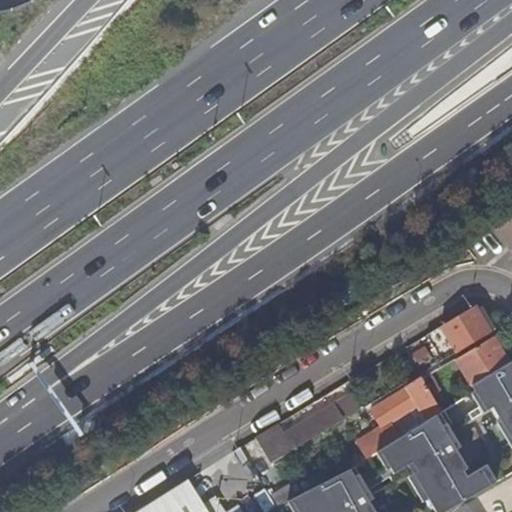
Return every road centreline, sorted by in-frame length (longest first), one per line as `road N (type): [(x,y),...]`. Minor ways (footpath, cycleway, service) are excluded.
road 1 (motorway): [(0,338),(480,0)]
road 2 (motorway): [(82,371),(386,118),(511,33)]
road 3 (motorway): [(82,371),(511,89)]
road 4 (residential): [(511,296),(477,276),(88,511)]
road 5 (motorway): [(326,0),(0,235)]
road 6 (motorway): [(98,0),(0,109)]
